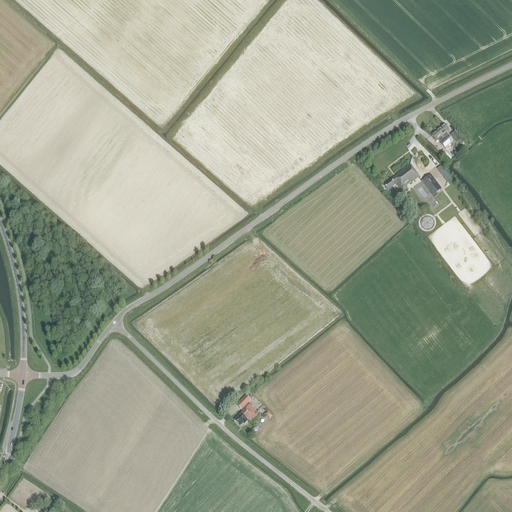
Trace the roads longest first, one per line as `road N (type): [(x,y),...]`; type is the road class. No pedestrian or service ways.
road 1 (tertiary): [(114,322),(409,117),(511,66)]
road 2 (unclassified): [(326,511),(246,450),(114,322)]
road 3 (secondary): [(22,375),(20,299),(0,221)]
